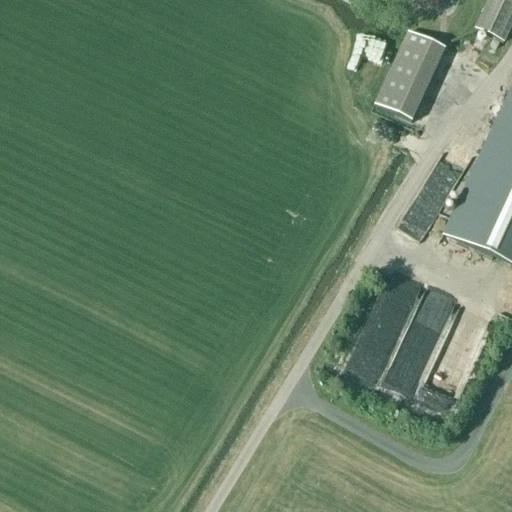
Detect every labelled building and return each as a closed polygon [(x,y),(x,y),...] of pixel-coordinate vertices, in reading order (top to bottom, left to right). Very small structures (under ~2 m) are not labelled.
[(412,0),(437,12),(442,0),(412,0)] [(501,45),(511,21),(511,0),(490,0),(475,33),(501,45)] [(412,116),(445,43),(408,26),(375,99),(412,116)] [(511,121),(500,147),(511,152),(511,121)] [(407,212),(426,221),(436,199),(417,190),(407,212)] [(511,311),(511,285),(505,280),(492,297),(511,311)]
